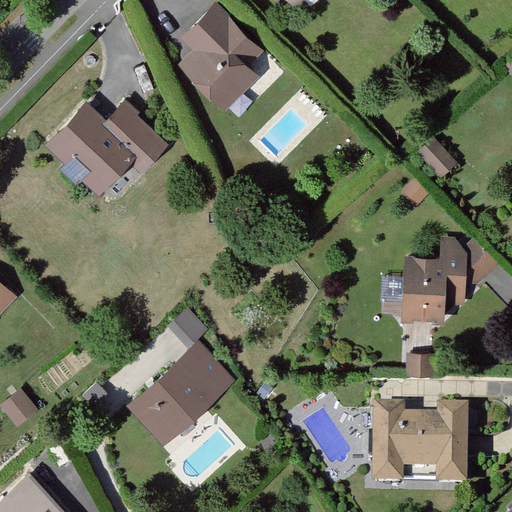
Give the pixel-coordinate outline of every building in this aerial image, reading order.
[(291,0),(296,4),(300,0),(301,0),(312,10),(321,0),(291,0)] [(201,52),(195,58),(202,65),(193,73),(227,107),(256,78),(244,65),(258,50),(216,8),(186,37),(201,52)] [(202,65),(195,58),(187,65),(187,66),(193,73),(202,65)] [(125,107),(135,116),(141,110),(131,101),(125,107)] [(104,130),(110,124),(90,104),(84,111),(104,130)] [(80,186),(88,178),(98,168),(112,181),(133,158),(144,167),(150,161),(154,164),(163,155),(162,154),(159,151),(165,146),(165,144),(135,116),(125,107),(110,124),(104,130),(84,111),(62,134),(81,152),(71,162),(63,171),(80,186)] [(81,152),(62,134),(52,145),(71,162),(81,152)] [(98,168),(88,178),(101,191),(112,181),(98,168)] [(429,192),(414,177),(402,189),(417,204),(429,192)] [(449,302),(450,298),(450,289),(462,290),(462,282),(464,281),(472,281),(496,258),(476,237),(463,250),(460,249),(454,243),(450,240),(441,240),(441,256),(406,256),(405,277),(410,278),(410,294),(405,294),(403,315),(438,315),(440,315),(441,301),(449,302)] [(0,311),(20,292),(0,271),(0,311)] [(450,289),(450,298),(461,298),(462,290),(450,289)] [(189,304),(168,323),(188,346),(210,327),(189,304)] [(190,355),(224,391),(233,382),(229,377),(200,346),(190,355)] [(410,350),(410,375),(432,375),(432,351),(410,350)] [(179,432),(224,391),(190,355),(133,406),(156,431),(168,420),(179,432)] [(26,384),(7,397),(22,418),(41,405),(26,384)] [(401,420),(401,411),(377,410),(375,435),(368,435),(368,460),(376,460),(375,483),(398,483),(399,468),(439,470),(439,485),(465,484),(466,413),(441,411),(441,421),(401,420)] [(168,420),(156,431),(167,442),(179,432),(168,420)] [(55,511),(46,502),(49,499),(28,475),(0,501),(0,503),(6,511),(55,511)]
